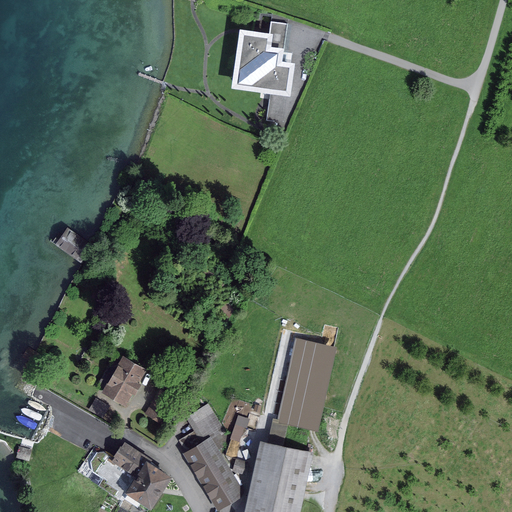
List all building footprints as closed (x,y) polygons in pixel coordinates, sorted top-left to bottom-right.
[(291,96),(295,63),(283,61),(288,24),(270,22),(269,33),(239,29),(231,89),(291,96)] [(80,262),(92,246),(68,228),(56,245),(80,262)] [(279,423),(317,431),(335,348),(296,340),(279,423)] [(124,359),(105,392),(125,403),(143,370),(124,359)] [(180,440),(220,508),(244,493),(217,448),(229,441),(208,405),(187,417),(195,431),(180,440)] [(150,407),(146,413),(158,420),(161,414),(150,407)] [(236,456),(250,418),(239,415),(226,453),(236,456)] [(266,445),(251,511),(296,511),(309,455),(266,445)] [(139,476),(128,494),(152,508),(169,478),(144,464),(147,459),(125,446),(116,462),(139,476)] [(87,470),(128,494),(139,476),(116,462),(97,451),(91,462),(87,470)] [(237,458),(233,470),(242,473),(246,461),(237,458)]
